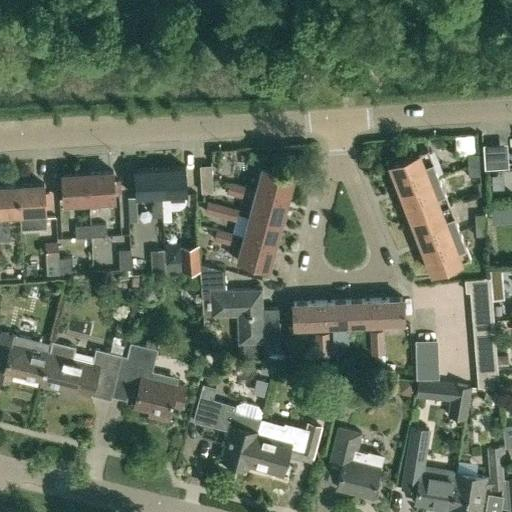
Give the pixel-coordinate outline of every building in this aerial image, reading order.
[(482,134),(463,134),(463,150),(483,150),(482,134)] [(492,170),(511,168),(511,141),(491,143),(492,170)] [(419,152),(390,163),(401,191),(439,176),(434,163),(425,166),(419,152)] [(479,153),(467,154),(468,165),(479,164),(479,153)] [(213,190),(212,176),(211,163),(199,164),(201,191),(213,190)] [(480,175),(479,164),(468,165),(468,176),(480,175)] [(257,189),(289,198),(295,174),(263,165),(257,189)] [(186,166),(160,167),(163,215),(163,221),(172,220),(172,209),(179,209),(182,207),(185,205),(186,202),(187,199),(187,193),(186,166)] [(160,167),(134,169),(135,195),(155,194),(156,204),(153,204),(154,216),(163,215),(160,167)] [(88,172),(90,201),(116,199),(115,192),(119,192),(118,178),(114,179),(114,170),(88,172)] [(90,201),(88,172),(63,173),(64,182),(59,182),(60,196),(64,196),(65,202),(90,201)] [(439,176),(401,191),(411,218),(440,207),(435,193),(444,190),(439,176)] [(244,184),(230,181),(229,181),(226,191),(242,195),(244,184)] [(44,182),(19,184),(20,213),(32,212),(33,222),(46,222),(45,205),(50,204),(49,190),(44,190),(44,182)] [(0,239),(9,239),(8,213),(20,213),(19,184),(0,184),(0,239)] [(257,189),(250,212),(282,221),(289,198),(257,189)] [(235,219),(238,208),(208,199),(205,211),(235,219)] [(411,218),(422,245),(460,230),(455,217),(446,220),(440,207),(411,218)] [(244,236),(276,244),(282,221),(250,212),(244,236)] [(486,213),(474,214),(475,225),(486,224),(486,213)] [(106,222),(91,223),(92,235),(107,234),(106,222)] [(197,222),(198,231),(214,236),(214,238),(229,242),(232,232),(197,222)] [(91,223),(75,224),(76,236),(92,235),(91,223)] [(475,225),(475,236),(487,235),(486,224),(475,225)] [(460,230),(422,245),(433,273),(462,261),(458,250),(466,246),(460,230)] [(276,244),(244,236),(237,260),(269,268),(276,244)] [(45,256),(46,274),(58,274),(58,257),(57,241),(44,241),(45,256)] [(165,260),(165,270),(200,268),(199,261),(198,244),(180,245),(181,260),(165,260)] [(164,247),(150,248),(152,271),(165,270),(165,260),(164,247)] [(132,268),(131,248),(118,248),(119,268),(132,268)] [(71,256),(58,257),(59,272),(72,272),(71,256)] [(199,261),(200,268),(203,315),(237,313),(238,341),(263,340),(263,350),(264,350),(265,359),(285,358),(284,349),(280,349),(278,306),(264,306),(263,286),(225,287),(224,269),(199,261)] [(490,276),(491,285),(503,284),(501,268),(490,269),(490,276)] [(490,276),(466,280),(467,291),(470,291),(491,290),(491,285),(490,276)] [(470,291),(471,303),(493,302),(491,290),(470,291)] [(376,298),(377,322),(405,321),(403,297),(376,298)] [(348,300),(350,323),(377,322),(376,298),(348,300)] [(348,300),(321,301),(322,325),(350,323),(348,300)] [(294,326),(322,325),(321,301),(293,302),(294,326)] [(493,302),(472,304),(472,315),(494,314),(493,302)] [(494,314),(472,316),(473,327),(495,326),(494,314)] [(495,326),(473,327),(474,338),(496,336),(495,326)] [(4,330),(0,344),(0,379),(1,380),(4,369),(42,379),(49,350),(33,346),(35,338),(4,330)] [(377,330),(370,331),(370,353),(378,353),(377,330)] [(496,337),(474,339),(475,349),(497,348),(496,337)] [(42,379),(41,382),(64,388),(62,396),(74,399),(76,390),(78,385),(94,389),(99,370),(104,372),(118,375),(122,358),(121,358),(123,353),(109,350),(96,346),(92,360),(84,358),(84,360),(73,357),(75,346),(51,339),(49,350),(50,350),(43,379),(42,379)] [(415,340),(415,353),(437,352),(436,339),(415,340)] [(122,358),(118,375),(136,380),(140,381),(133,409),(168,417),(171,407),(180,409),(184,389),(186,385),(176,382),(178,376),(152,370),(157,351),(158,347),(157,347),(145,344),(130,340),(129,344),(126,359),(122,358)] [(497,348),(475,350),(476,361),(498,360),(497,348)] [(415,353),(416,366),(437,365),(437,352),(415,353)] [(498,360),(476,362),(477,375),(499,373),(498,360)] [(416,366),(416,379),(438,378),(437,365),(416,366)] [(478,387),(500,388),(499,373),(477,376),(478,387)] [(472,385),(453,381),(447,413),(466,417),(472,385)] [(242,400),(236,403),(236,401),(214,395),(216,385),(203,382),(193,419),(229,428),(227,435),(230,436),(224,460),(247,466),(261,416),(260,415),(261,410),(257,404),(242,400)] [(288,454),(312,461),(322,425),(307,420),(306,426),(285,421),(285,422),(261,416),(247,466),(248,466),(249,462),(283,471),(288,454)] [(361,431),(337,424),(328,460),(343,464),(338,486),(373,495),(381,465),(383,454),(367,450),(366,452),(357,449),(361,431)] [(511,424),(502,425),(504,436),(511,435),(511,424)] [(458,471),(424,465),(430,427),(413,425),(404,486),(419,489),(417,502),(451,507),(458,471)] [(450,511),(480,511),(485,486),(491,485),(491,488),(504,487),(503,461),(506,461),(505,446),(505,445),(488,447),(491,477),(486,478),(486,476),(458,471),(451,507),(450,511)]
